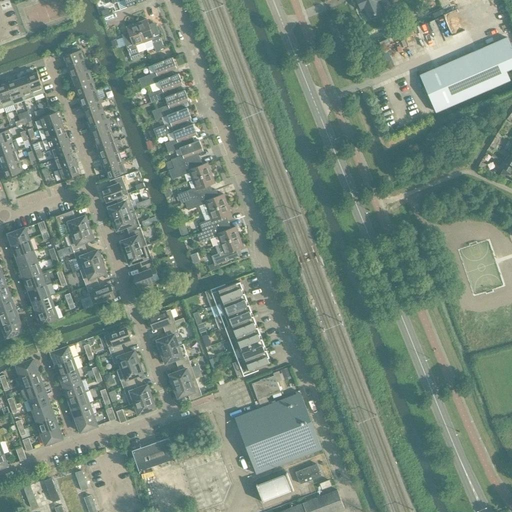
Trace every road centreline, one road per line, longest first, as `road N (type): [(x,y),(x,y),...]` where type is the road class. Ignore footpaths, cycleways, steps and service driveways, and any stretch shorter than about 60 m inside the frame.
road 1 (residential): [(356,511),(262,268),(254,210),(174,0)]
road 2 (secondary): [(272,0),(461,463)]
road 3 (residential): [(0,478),(166,411),(91,188)]
road 4 (residential): [(49,60),(91,188)]
